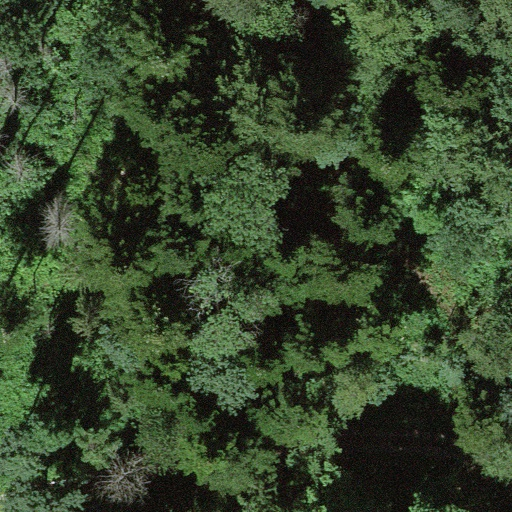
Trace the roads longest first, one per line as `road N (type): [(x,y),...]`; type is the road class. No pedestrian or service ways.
road 1 (track): [(121,511),(511,478)]
road 2 (track): [(345,0),(511,9)]
